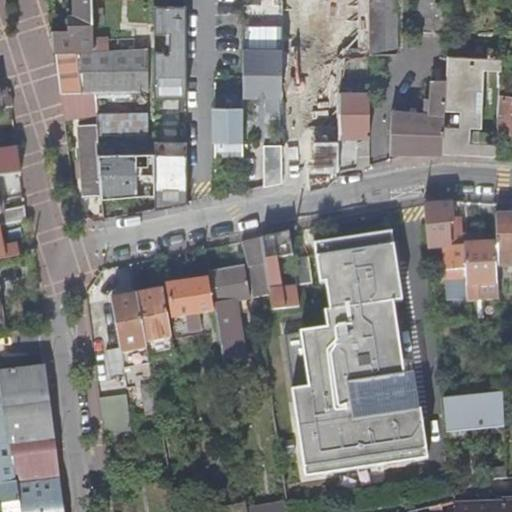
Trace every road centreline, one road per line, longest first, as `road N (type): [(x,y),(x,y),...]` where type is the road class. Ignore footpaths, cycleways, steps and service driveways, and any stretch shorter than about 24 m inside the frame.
road 1 (residential): [(511,181),(433,177),(203,221)]
road 2 (residential): [(47,253),(80,511)]
road 3 (residential): [(203,221),(205,0)]
road 4 (residential): [(19,42),(47,253)]
road 5 (residential): [(203,221),(47,253)]
